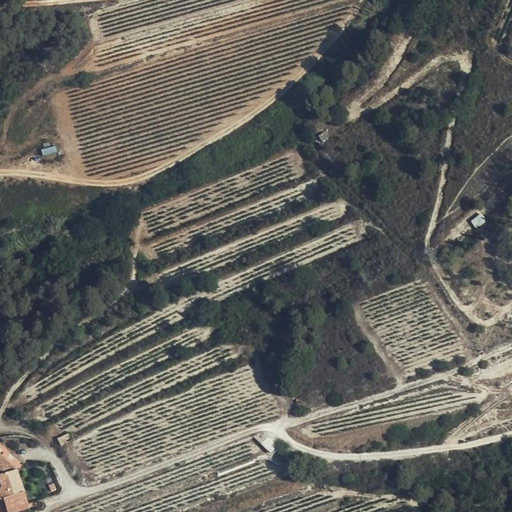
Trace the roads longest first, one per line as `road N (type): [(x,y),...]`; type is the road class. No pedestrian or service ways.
road 1 (track): [(0,160),(138,179),(277,93),(359,0)]
road 2 (track): [(138,179),(127,286),(58,337),(0,400)]
